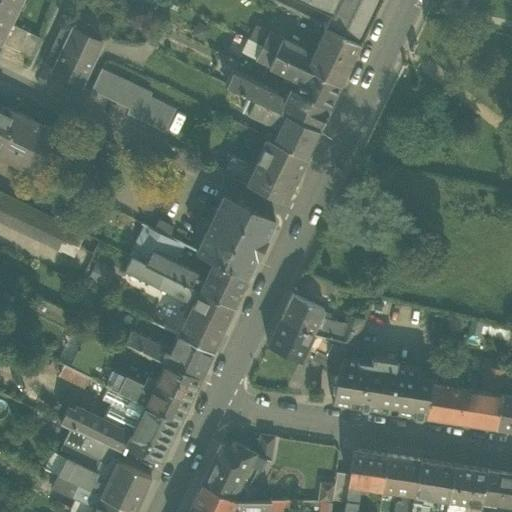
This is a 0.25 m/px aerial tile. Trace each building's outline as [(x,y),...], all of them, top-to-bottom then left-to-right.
[(0,0),(0,41),(10,22),(21,0),(0,0)] [(305,0),(329,11),(334,0),(305,0)] [(355,5),(343,0),(334,0),(329,11),(323,25),(325,26),(359,42),(373,14),(355,5)] [(357,0),(355,5),(373,14),(379,0),(357,0)] [(27,31),(10,22),(0,41),(0,42),(17,51),(27,31)] [(43,63),(54,68),(73,28),(62,23),(43,63)] [(325,26),(310,57),(306,66),(340,83),(359,42),(325,26)] [(52,71),(80,84),(101,41),(73,27),(73,28),(54,68),(52,71)] [(17,51),(30,57),(40,37),(27,31),(17,51)] [(269,31),(262,45),(306,66),(310,57),(306,55),(304,47),(269,31)] [(300,80),(306,66),(262,45),(256,59),(300,80)] [(300,80),(295,89),(329,105),(340,83),(306,66),(300,80)] [(91,89),(129,107),(140,87),(101,68),(91,89)] [(226,82),(250,93),(286,110),(319,126),(329,105),(295,89),(282,82),(278,92),(232,70),(226,82)] [(149,91),(140,87),(129,107),(127,112),(164,130),(174,109),(147,96),(149,91)] [(276,120),(280,122),(286,110),(250,93),(242,108),(272,123),(274,122),(276,120)] [(0,149),(18,111),(1,103),(0,105),(0,149)] [(319,126),(286,110),(280,122),(273,138),(306,154),(319,126)] [(58,131),(18,111),(0,149),(0,155),(37,174),(58,131)] [(268,135),(254,164),(246,180),(246,181),(284,199),(306,154),(273,138),(268,135)] [(224,170),(246,180),(254,164),(231,153),(224,170)] [(0,215),(27,228),(36,209),(0,191),(0,215)] [(195,249),(214,258),(247,274),(256,255),(257,255),(265,237),(275,217),(224,192),(195,249)] [(27,228),(59,244),(68,225),(36,209),(27,228)] [(154,229),(165,234),(169,226),(158,220),(154,229)] [(131,256),(145,263),(152,249),(175,260),(183,243),(165,234),(154,229),(146,225),(131,256)] [(197,271),(175,260),(152,249),(145,263),(199,289),(204,278),(195,274),(197,271)] [(185,298),(195,297),(199,289),(145,263),(131,256),(125,269),(185,298)] [(204,278),(199,289),(233,305),(245,279),(247,275),(247,274),(214,258),(211,263),(204,278)] [(195,297),(183,320),(218,337),(233,305),(199,289),(195,297)] [(281,316),(312,331),(319,318),(324,307),(292,293),(281,316)] [(42,314),(64,325),(70,312),(49,302),(42,314)] [(337,338),(352,342),(363,318),(348,314),(343,324),(337,338)] [(306,346),(313,332),(312,331),(281,316),(280,316),(267,344),(300,360),(306,346)] [(343,324),(319,318),(312,331),(313,332),(337,338),(343,324)] [(212,349),(218,337),(183,320),(178,332),(212,349)] [(124,339),(165,359),(170,348),(130,328),(124,339)] [(57,359),(69,365),(83,337),(71,331),(57,359)] [(178,332),(170,348),(165,359),(199,375),(199,376),(212,349),(178,332)] [(312,358),(325,363),(336,339),(337,338),(313,332),(306,346),(315,351),(312,358)] [(69,365),(117,388),(124,372),(106,363),(112,351),(83,337),(69,365)] [(325,363),(338,369),(344,356),(350,357),(353,342),(352,342),(337,338),(336,339),(325,363)] [(332,400),(411,413),(417,376),(418,368),(396,364),(397,358),(371,354),(370,360),(350,357),(344,356),(338,369),(337,370),(332,400)] [(165,359),(159,370),(194,386),(199,375),(165,359)] [(159,370),(156,377),(144,402),(178,418),(194,386),(159,370)] [(143,381),(124,372),(117,388),(144,402),(156,377),(147,373),(143,381)] [(432,378),(417,376),(411,413),(425,415),(431,382),(432,378)] [(425,415),(495,426),(501,393),(431,382),(425,415)] [(511,395),(501,393),(495,426),(511,429),(511,395)] [(144,402),(130,431),(124,442),(126,443),(159,458),(178,418),(144,402)] [(123,449),(126,443),(124,442),(130,431),(74,404),(72,407),(67,404),(60,419),(71,424),(74,426),(75,425),(117,445),(123,449)] [(69,452),(96,466),(99,459),(109,463),(111,459),(117,445),(75,425),(74,426),(71,424),(63,440),(59,448),(69,452)] [(265,458),(270,461),(274,436),(260,434),(257,453),(262,455),(261,456),(265,458)] [(201,482),(231,497),(238,484),(243,487),(246,486),(248,485),(256,467),(260,469),(265,458),(261,456),(262,455),(257,453),(237,443),(234,443),(231,445),(230,448),(220,443),(201,482)] [(371,488),(381,489),(387,453),(352,448),(344,501),(357,503),(359,491),(356,488),(354,485),(363,487),(362,493),(370,495),(371,488)] [(96,466),(69,452),(66,456),(97,471),(94,478),(105,483),(115,461),(111,459),(109,463),(99,459),(96,466)] [(381,489),(403,493),(414,494),(419,458),(387,453),(381,489)] [(65,455),(64,456),(56,472),(66,477),(100,493),(105,483),(94,478),(97,471),(66,456),(65,455)] [(445,511),(453,464),(419,458),(414,494),(438,498),(435,505),(433,511),(445,511)] [(100,493),(134,510),(151,475),(116,459),(115,461),(105,483),(100,493)] [(486,469),(453,464),(445,511),(461,511),(463,501),(481,504),(482,499),(486,469)] [(511,472),(486,469),(482,499),(511,503),(511,472)] [(348,473),(336,471),(332,499),(344,501),(348,473)] [(50,485),(60,489),(66,477),(56,472),(50,485)] [(89,502),(93,505),(94,505),(100,493),(66,477),(60,489),(89,503),(89,502)] [(318,500),(331,500),(333,483),(320,481),(318,500)] [(195,511),(228,511),(230,509),(234,499),(231,497),(201,482),(189,509),(195,511)] [(256,488),(248,485),(246,486),(243,487),(238,484),(231,497),(234,499),(251,499),(256,488)] [(93,505),(90,511),(132,511),(134,510),(100,493),(94,505),(93,505)] [(398,502),(396,511),(410,511),(412,502),(414,494),(403,493),(401,502),(398,502)] [(251,499),(234,499),(230,509),(235,511),(269,511),(270,499),(251,499)] [(342,511),(355,511),(357,503),(344,501),(342,511)] [(425,511),(427,504),(412,502),(410,511),(425,511)]
